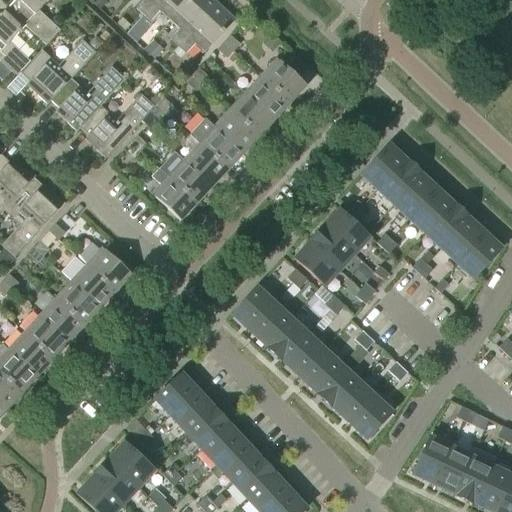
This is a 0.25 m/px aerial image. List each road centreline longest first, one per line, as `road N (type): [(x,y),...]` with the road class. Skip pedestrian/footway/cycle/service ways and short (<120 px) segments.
road 1 (residential): [(182,277),(367,72),(374,34),(348,0)]
road 2 (residential): [(182,277),(0,104)]
road 3 (residential): [(203,337),(363,504)]
road 4 (residential): [(363,504),(458,363)]
road 5 (residential): [(69,399),(182,277)]
